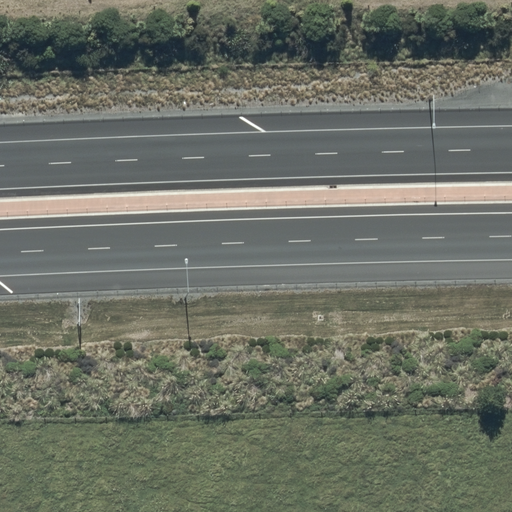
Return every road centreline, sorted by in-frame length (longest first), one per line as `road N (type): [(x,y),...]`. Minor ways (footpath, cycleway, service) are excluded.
road 1 (motorway): [(0,167),(511,149)]
road 2 (motorway): [(511,238),(0,253)]
